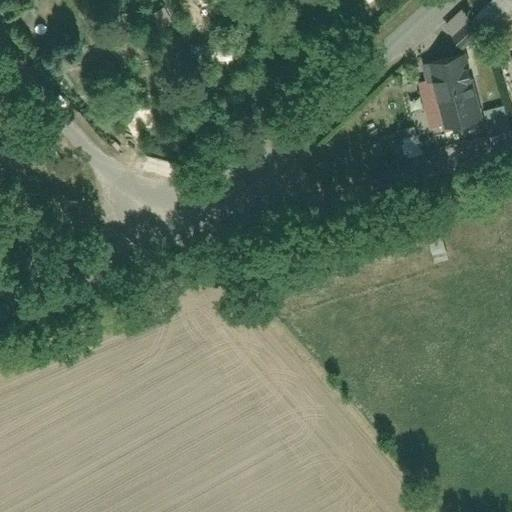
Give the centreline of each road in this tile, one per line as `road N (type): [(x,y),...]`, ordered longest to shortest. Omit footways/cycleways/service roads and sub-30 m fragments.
road 1 (unclassified): [(210,227),(449,0)]
road 2 (unclassified): [(210,227),(511,149)]
road 3 (unclassified): [(0,66),(104,189),(210,227)]
road 4 (unclassified): [(0,319),(210,227)]
